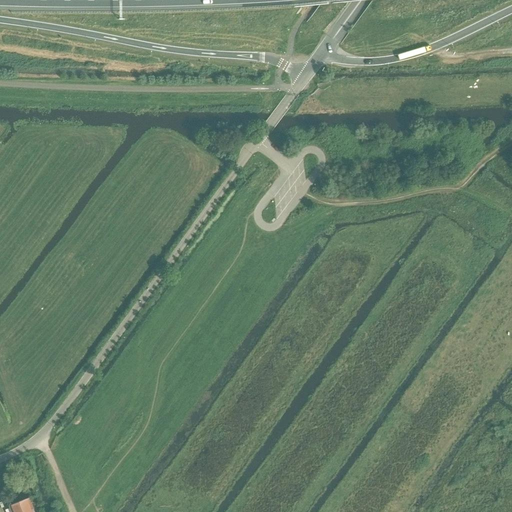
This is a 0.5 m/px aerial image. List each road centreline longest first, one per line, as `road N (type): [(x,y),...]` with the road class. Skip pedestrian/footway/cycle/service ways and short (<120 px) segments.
road 1 (unclassified): [(0,460),(48,427),(304,79)]
road 2 (trunk): [(0,21),(191,53),(262,56),(304,79)]
road 3 (trunk): [(321,56),(391,60),(511,11)]
